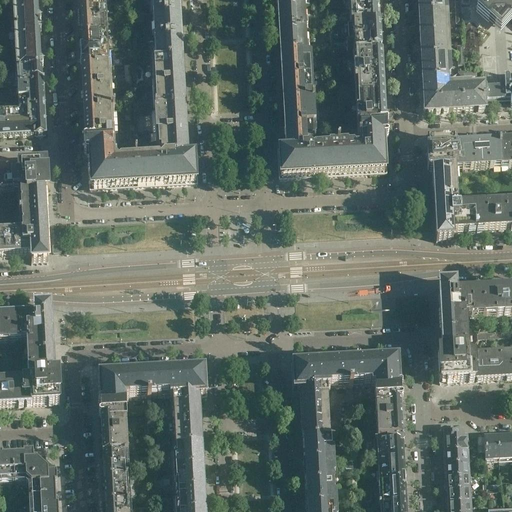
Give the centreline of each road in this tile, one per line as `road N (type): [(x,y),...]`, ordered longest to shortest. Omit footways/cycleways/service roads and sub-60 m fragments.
road 1 (secondary): [(511,256),(269,260)]
road 2 (secondary): [(270,290),(511,269)]
road 3 (secondary): [(0,296),(217,294)]
road 4 (secondary): [(215,264),(0,283)]
road 5 (residential): [(77,431),(77,360),(219,348)]
road 6 (residential): [(197,0),(211,207)]
road 7 (residential): [(266,205),(256,0)]
road 8 (residential): [(266,205),(407,193),(405,133)]
road 9 (residential): [(64,153),(66,195),(77,213),(211,207)]
road 10 (residential): [(286,511),(274,345)]
road 11 (residential): [(219,348),(225,511)]
road 12 (residential): [(274,345),(403,339),(418,359)]
road 13 (residential): [(64,153),(56,0)]
road 14 (residential): [(405,133),(398,0)]
